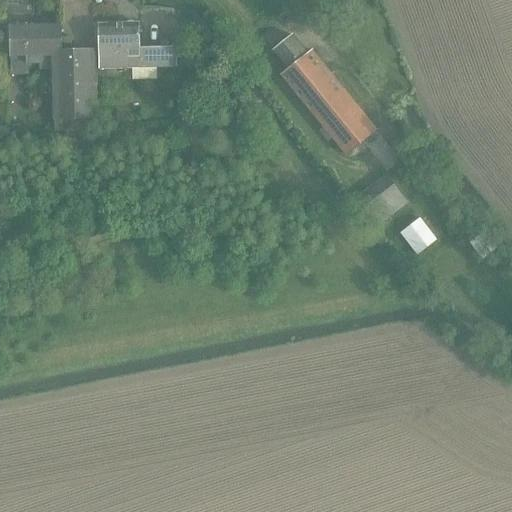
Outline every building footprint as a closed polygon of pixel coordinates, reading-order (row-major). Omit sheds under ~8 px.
[(99,68),(191,66),(191,47),(139,49),(138,24),(98,25),(99,68)] [(49,69),(49,57),(49,52),(61,52),(61,38),(61,26),(11,27),(12,70),(27,70),(27,64),(38,64),(38,70),(49,70),(49,69)] [(281,76),(346,155),(376,131),(345,91),(330,73),(312,52),(308,55),(292,36),(272,52),(288,71),(281,76)] [(96,131),(95,50),(72,51),(72,38),(61,38),(61,52),(49,52),(49,57),(49,69),(53,69),(54,132),(96,131)] [(354,199),(376,226),(406,202),(385,175),(354,199)] [(419,219),(399,235),(416,256),(435,240),(419,219)] [(498,246),(483,228),(467,242),(482,260),(498,246)]
